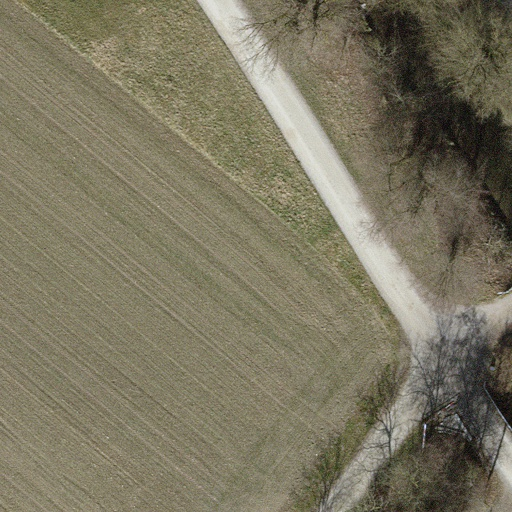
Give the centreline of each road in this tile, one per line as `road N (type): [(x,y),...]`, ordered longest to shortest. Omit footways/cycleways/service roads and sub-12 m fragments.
road 1 (track): [(448,362),(214,0)]
road 2 (track): [(448,362),(330,511)]
road 3 (track): [(511,464),(448,362)]
